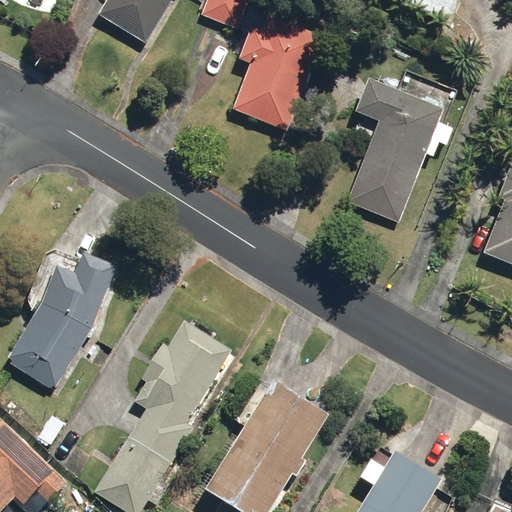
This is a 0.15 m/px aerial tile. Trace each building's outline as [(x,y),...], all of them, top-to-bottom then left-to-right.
[(178,0),(109,0),(99,17),(152,47),(178,0)] [(204,0),(199,14),(223,24),(234,0),(204,0)] [(392,0),(451,26),(462,0),(392,0)] [(238,57),(249,61),(233,105),(271,119),(303,31),(275,21),(272,29),(251,21),(238,57)] [(341,202),(402,224),(453,85),(404,67),(401,77),(372,67),(339,157),(355,162),(341,202)] [(361,80),(343,71),(330,95),(348,104),(361,80)] [(511,160),(479,252),(511,264),(511,160)] [(60,271),(5,361),(51,389),(117,281),(85,261),(73,280),(60,271)] [(137,511),(230,361),(225,358),(227,354),(182,326),(134,403),(146,410),(94,495),(121,511),(137,511)] [(269,389),(199,495),(224,511),(270,511),(327,427),(269,389)] [(0,420),(0,511),(5,511),(16,502),(26,511),(40,495),(51,505),(71,483),(0,420)] [(356,511),(421,511),(434,491),(388,462),(356,511)]
